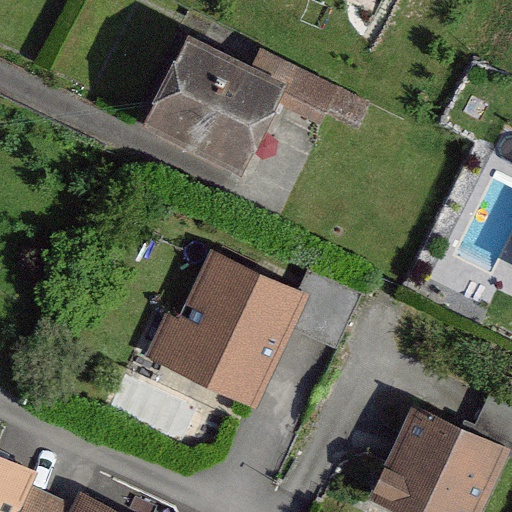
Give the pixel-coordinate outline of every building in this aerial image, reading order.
[(245,70),(197,49),(162,127),(242,163),(274,93),(293,101),(289,109),(316,121),(333,83),(255,48),(245,70)] [(294,290),(204,248),(152,359),(242,401),(278,323),(294,290)] [(304,269),(294,290),(278,323),(335,350),(361,296),(304,269)] [(473,511),(500,449),(401,407),(363,498),(396,511),(473,511)] [(54,484),(0,461),(0,511),(65,511),(67,508),(48,500),(54,484)] [(92,511),(76,511),(67,508),(65,511),(129,511),(98,499),(92,511)]
